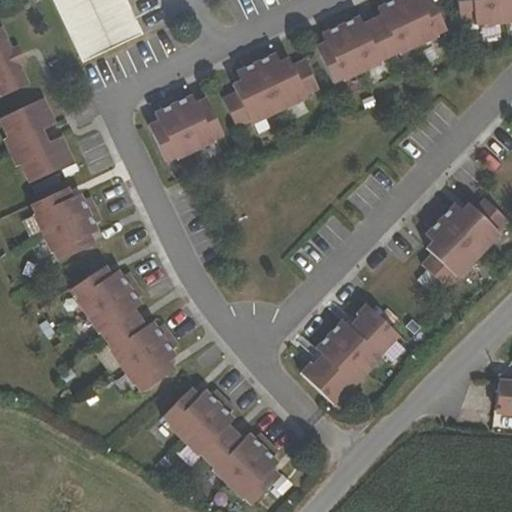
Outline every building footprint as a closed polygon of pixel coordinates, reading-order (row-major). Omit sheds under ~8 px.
[(46,0),(81,73),(142,44),(120,0),(46,0)] [(418,53),(446,40),(433,12),(428,2),(419,7),(415,0),(413,0),(408,3),(406,0),(396,0),(393,2),(381,7),(385,14),(378,17),(386,34),(376,38),(366,43),(358,26),(352,29),(348,22),(337,28),(325,34),(328,41),(321,44),(325,52),(315,56),(320,66),(332,93),(361,80),(389,67),(418,53)] [(511,0),(468,0),(456,1),(460,33),(475,32),(475,34),(506,30),(511,29),(511,0)] [(0,37),(0,104),(1,108),(28,95),(19,75),(25,72),(18,56),(11,59),(1,37),(0,37)] [(222,109),(236,138),(249,132),(250,132),(278,119),(306,106),(305,105),(319,99),(305,70),(292,76),(288,69),(279,73),(275,64),(268,67),(264,60),(253,66),(241,71),(244,78),(237,82),(241,91),(232,95),(236,103),(222,109)] [(152,145),(166,173),(194,159),(223,145),(210,117),(205,108),(195,113),(191,105),(185,109),(181,102),(170,107),(158,113),(161,120),(154,124),(158,131),(148,136),(152,145)] [(43,108),(0,129),(0,132),(8,149),(4,150),(16,177),(20,175),(29,194),(74,173),(61,146),(40,156),(34,145),(56,135),(43,108)] [(58,202),(30,216),(44,244),(57,273),(85,259),(94,255),(90,245),(97,242),(94,234),(101,231),(96,219),(90,208),(83,211),(80,204),(72,208),(67,198),(58,202)] [(445,297),(456,286),(456,287),(478,265),(499,242),(498,241),(508,231),(485,209),(475,219),(469,213),(462,221),(455,214),(449,219),(444,214),(434,224),(426,233),(431,238),(426,244),(433,251),(426,258),(432,264),(422,275),(445,297)] [(97,282),(71,300),(88,326),(106,352),(123,377),(141,404),(167,386),(175,381),(169,372),(176,367),(171,361),(178,356),(171,346),(163,334),(157,339),(153,333),(146,337),(140,329),(134,320),(141,315),(137,309),(143,305),(136,294),(129,283),(122,287),(118,281),(111,286),(105,277),(97,282)] [(301,384),(334,415),(367,381),(399,346),(366,314),(357,324),(362,330),(353,340),(343,330),(329,345),(315,359),(325,369),(316,379),(310,374),(301,384)] [(496,410),(511,411),(511,378),(499,377),(496,410)] [(184,406),(162,428),(185,450),(207,473),(229,494),(247,511),(255,511),(273,494),(280,487),(272,480),(278,474),(273,468),(278,462),(269,453),(260,444),(255,449),(249,444),(243,450),(236,443),(228,436),(234,430),(229,424),(234,419),(225,410),(216,401),(210,406),(205,401),(199,407),(191,399),(184,406)]
